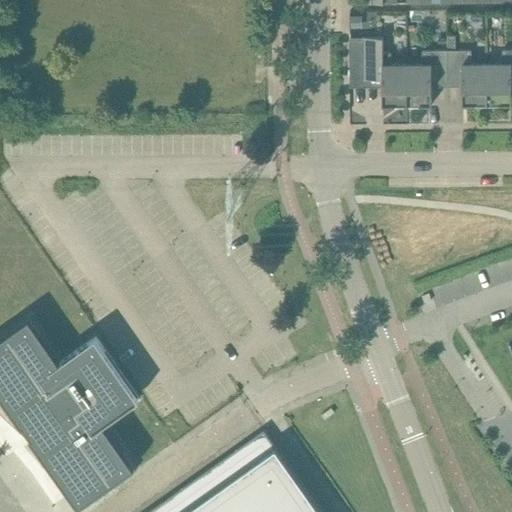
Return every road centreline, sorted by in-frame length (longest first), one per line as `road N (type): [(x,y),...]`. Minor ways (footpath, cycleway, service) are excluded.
road 1 (residential): [(440,511),(339,245),(323,166)]
road 2 (residential): [(323,166),(511,165)]
road 3 (residential): [(323,166),(316,0)]
